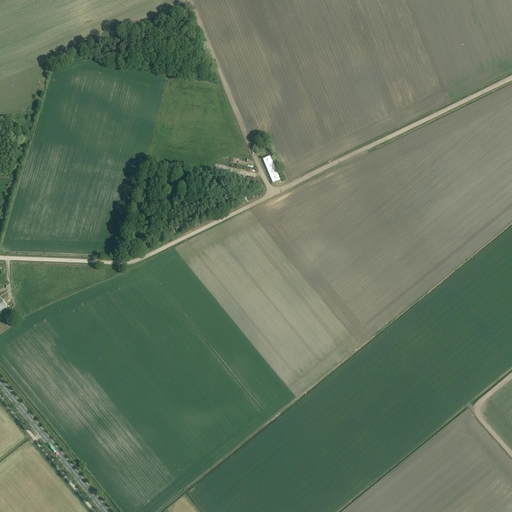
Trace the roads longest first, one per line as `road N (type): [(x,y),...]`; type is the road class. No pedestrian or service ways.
road 1 (track): [(0,258),(131,261),(271,193)]
road 2 (track): [(271,193),(511,77)]
road 3 (track): [(189,0),(271,193)]
road 4 (secondary): [(106,511),(0,382)]
road 5 (track): [(0,228),(36,105)]
